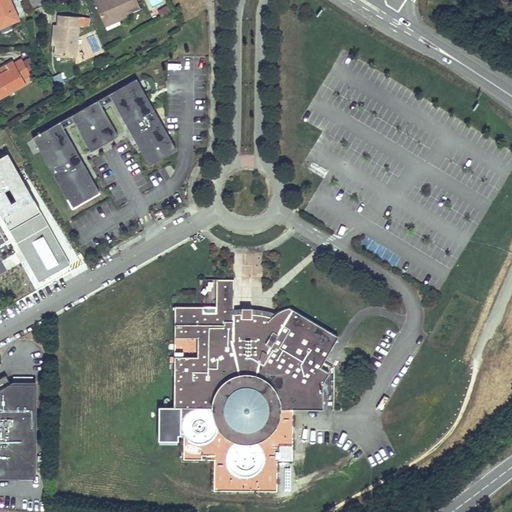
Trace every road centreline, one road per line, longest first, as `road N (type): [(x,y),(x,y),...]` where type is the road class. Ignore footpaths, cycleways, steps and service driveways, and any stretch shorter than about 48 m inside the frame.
road 1 (unclassified): [(218,212),(0,327)]
road 2 (unclassified): [(239,0),(233,161)]
road 3 (unclassified): [(259,160),(263,0)]
road 4 (unclassified): [(218,212),(248,227),(273,213),(279,187),(259,160)]
